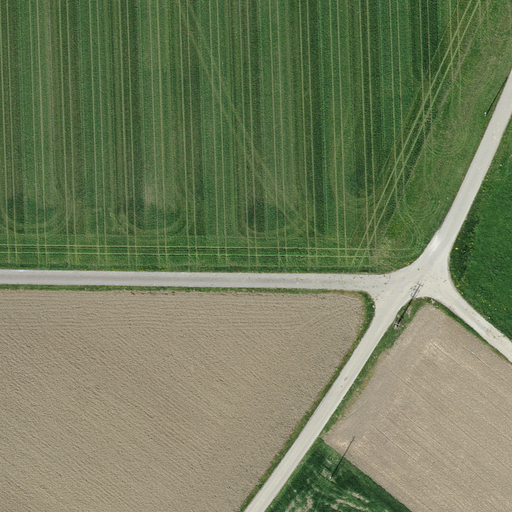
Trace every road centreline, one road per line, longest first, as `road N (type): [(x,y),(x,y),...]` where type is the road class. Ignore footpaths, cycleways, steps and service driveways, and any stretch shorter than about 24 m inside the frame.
road 1 (track): [(0,277),(413,282),(452,301),(511,351)]
road 2 (track): [(511,87),(439,247),(246,511)]
